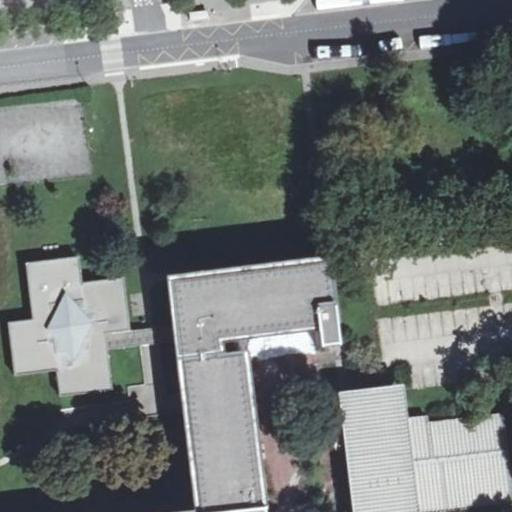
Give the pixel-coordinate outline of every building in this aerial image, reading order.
[(208,5),(188,7),(188,16),(209,15),(208,5)] [(166,275),(175,340),(240,332),(318,323),(335,321),(326,257),(166,275)] [(25,266),(31,322),(8,326),(13,378),(56,374),(60,397),(111,390),(104,336),(128,333),(123,282),(81,285),(79,261),(25,266)] [(263,511),(240,332),(175,340),(195,511),(194,511),(263,511)] [(399,392),(339,398),(352,511),(415,511),(405,437),(399,392)] [(511,511),(501,424),(405,437),(415,511),(504,511),(511,511)]
